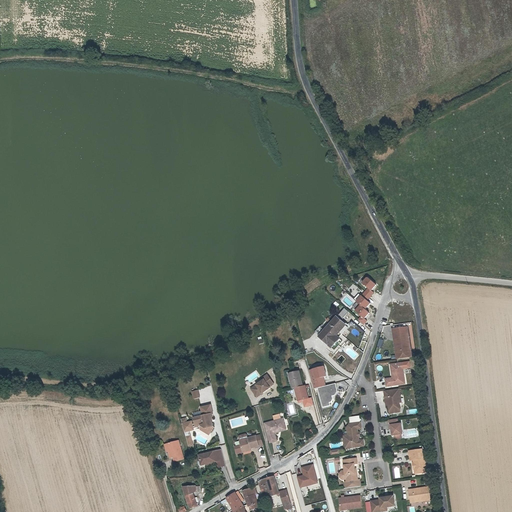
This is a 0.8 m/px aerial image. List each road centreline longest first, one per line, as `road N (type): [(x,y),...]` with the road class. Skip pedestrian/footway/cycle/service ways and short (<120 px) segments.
road 1 (track): [(0,58),(99,57),(306,91)]
road 2 (tertiary): [(402,265),(306,91),(296,0)]
road 3 (tertiary): [(445,511),(414,298)]
road 4 (residential): [(354,379),(342,408),(306,447),(200,508)]
